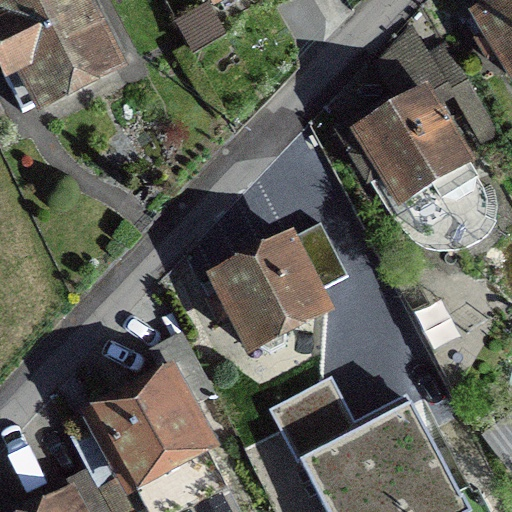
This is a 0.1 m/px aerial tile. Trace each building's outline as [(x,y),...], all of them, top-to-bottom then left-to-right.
[(65,0),(41,0),(0,20),(0,73),(22,117),(103,77),(65,0)] [(511,0),(475,21),(511,87),(511,0)] [(436,119),(369,157),(413,235),(481,197),(436,119)] [(289,247),(199,292),(239,373),(329,329),(289,247)] [(226,511),(168,385),(98,418),(141,511),(226,511)] [(462,511),(468,509),(411,400),(300,458),(328,511),(462,511)]
